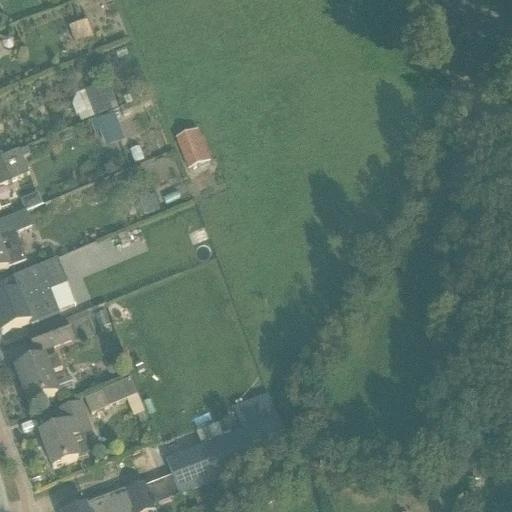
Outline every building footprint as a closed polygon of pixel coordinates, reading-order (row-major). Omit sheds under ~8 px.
[(69,30),(75,46),(93,39),(87,23),(69,30)] [(3,41),(2,45),(3,50),(8,52),(13,50),(15,46),(13,41),(9,39),(3,41)] [(83,95),(94,119),(118,110),(111,93),(105,96),(101,87),(83,95)] [(100,133),(106,149),(125,142),(115,117),(92,126),(95,134),(100,133)] [(176,142),(188,173),(211,164),(198,133),(176,142)] [(130,153),(134,165),(144,161),(140,149),(130,153)] [(0,210),(0,189),(10,186),(29,177),(23,161),(32,157),(29,151),(20,154),(19,152),(0,160),(0,210)] [(103,170),(108,179),(118,174),(114,165),(103,170)] [(21,202),(25,214),(43,207),(38,195),(21,202)] [(140,203),(147,219),(164,212),(157,196),(140,203)] [(0,274),(9,271),(8,270),(26,263),(22,251),(21,249),(3,255),(0,246),(0,242),(16,236),(32,229),(26,214),(4,224),(0,225),(0,274)] [(17,296),(0,302),(0,331),(2,337),(21,330),(29,327),(29,329),(59,317),(58,314),(50,294),(67,287),(57,262),(13,280),(13,281),(12,282),(17,296)] [(96,318),(101,331),(111,328),(106,314),(96,318)] [(30,341),(35,356),(71,342),(65,328),(30,341)] [(419,340),(396,337),(394,355),(417,358),(419,340)] [(29,408),(58,397),(49,375),(62,370),(57,358),(16,374),(29,408)] [(108,367),(107,374),(113,378),(118,375),(119,368),(113,364),(108,367)] [(130,401),(142,430),(149,427),(130,382),(84,402),(91,417),(130,401)] [(145,491),(153,510),(180,500),(180,501),(289,459),(266,399),(234,411),(243,435),(166,464),(172,480),(145,491)] [(40,439),(53,472),(78,462),(70,441),(90,434),(79,407),(56,416),(62,431),(40,439)] [(474,464),(473,481),(486,482),(488,465),(486,464),(487,459),(475,459),(474,464)] [(224,511),(221,503),(234,498),(228,484),(194,497),(199,511),(224,511)] [(86,510),(81,511),(151,511),(143,489),(127,495),(86,510)]
